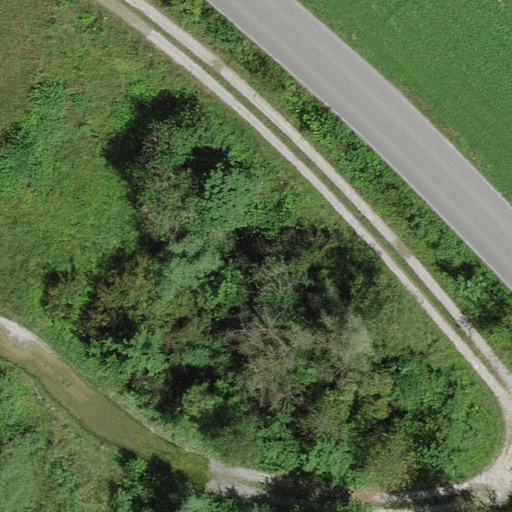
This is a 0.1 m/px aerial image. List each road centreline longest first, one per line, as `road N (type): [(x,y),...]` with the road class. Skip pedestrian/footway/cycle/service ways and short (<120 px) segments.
road 1 (track): [(87,0),(246,136),(511,427)]
road 2 (track): [(0,313),(92,427),(230,484),(376,511)]
road 3 (unclassified): [(511,261),(237,0)]
